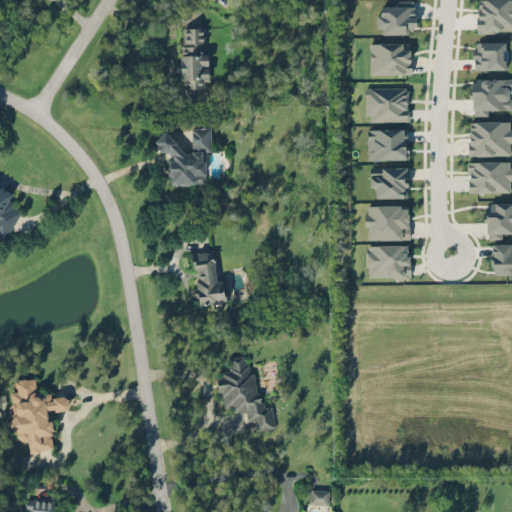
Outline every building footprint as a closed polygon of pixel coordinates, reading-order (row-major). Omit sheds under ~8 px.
[(380,33),(415,32),(414,0),(403,0),(398,0),(398,6),(379,6),(380,33)] [(511,0),(477,0),(478,31),(511,30),(511,0)] [(208,81),(209,50),(203,50),(204,27),(182,27),(181,91),(200,91),(200,81),(208,81)] [(505,41),(474,42),(474,69),(505,69),(505,41)] [(370,74),(411,73),(410,42),(369,43),(370,74)] [(511,108),(511,90),(511,89),(511,78),(471,79),(472,115),(488,115),(488,109),(511,108)] [(366,120),(408,121),(409,87),(366,87),(366,120)] [(468,155),(511,155),(511,121),(469,120),(468,155)] [(169,183),(204,183),(204,150),(211,150),(211,126),(191,126),(191,148),(173,148),(173,134),(156,134),(156,151),(169,150),(169,183)] [(367,129),(368,160),(407,159),(407,128),(367,129)] [(468,192),(510,191),(510,181),(511,180),(511,168),(511,160),(468,161),(468,192)] [(408,197),(407,166),(369,167),(370,187),(375,187),(376,197),(408,197)] [(0,241),(3,243),(23,209),(8,201),(13,192),(0,184),(0,241)] [(511,202),(486,203),(486,239),(502,239),(502,233),(511,232),(511,202)] [(367,239),(409,238),(408,204),(366,205),(367,239)] [(511,273),(511,243),(492,243),(493,274),(511,273)] [(409,244),(367,244),(367,277),(410,276),(409,244)] [(192,252),(198,304),(225,301),(223,279),(216,280),(212,250),(192,252)] [(273,428),(272,406),(257,407),(252,355),(229,357),(231,372),(218,373),(221,410),(246,408),(247,421),(255,420),(255,429),(273,428)] [(52,450),(51,409),(69,408),(68,393),(36,395),(36,377),(16,378),(16,390),(9,390),(11,428),(17,428),(18,438),(27,438),(28,451),(52,450)] [(328,488),(309,488),(309,503),(328,503),(328,488)] [(53,511),(54,500),(27,499),(26,511),(53,511)]
